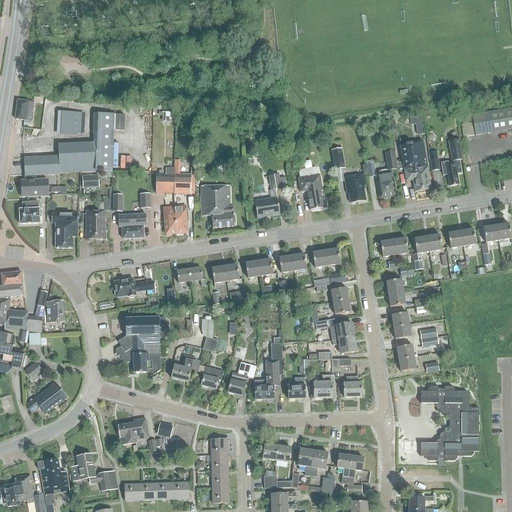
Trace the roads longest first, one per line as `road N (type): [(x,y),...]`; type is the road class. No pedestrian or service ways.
road 1 (residential): [(65,279),(90,265),(354,222)]
road 2 (residential): [(377,419),(383,404),(354,222)]
road 3 (residential): [(354,222),(510,193)]
road 4 (residential): [(243,423),(91,386)]
road 5 (residential): [(377,419),(243,423)]
